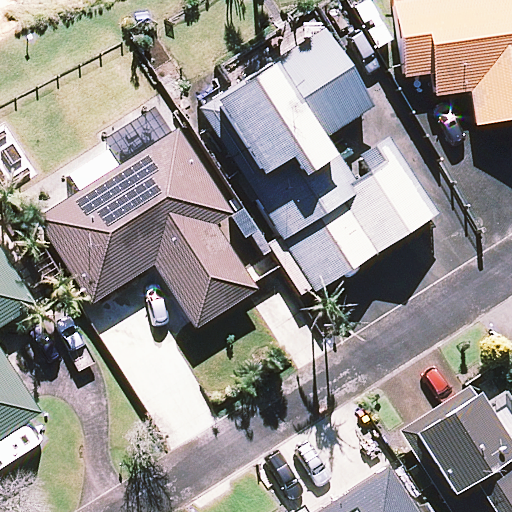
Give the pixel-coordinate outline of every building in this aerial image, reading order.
[(511,0),(395,0),(406,82),(433,78),(437,101),(473,96),(478,131),(511,126),(511,0)] [(376,115),(325,34),(292,54),(280,36),(227,69),(243,94),(206,117),(283,241),(271,249),(305,304),(432,224),(368,121),(376,115)] [(234,217),(181,134),(39,224),(93,308),(155,269),(196,333),(255,296),(213,230),(234,217)] [(0,330),(35,309),(0,251),(0,442),(40,419),(0,352),(0,330)] [(511,511),(511,442),(506,447),(472,392),(402,435),(449,511),(511,511)] [(411,511),(386,470),(318,511),(411,511)]
